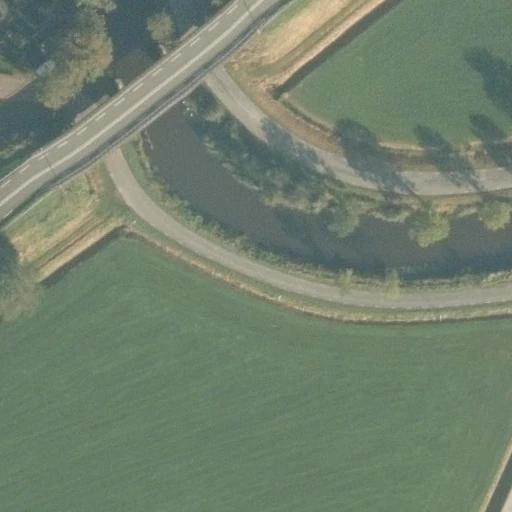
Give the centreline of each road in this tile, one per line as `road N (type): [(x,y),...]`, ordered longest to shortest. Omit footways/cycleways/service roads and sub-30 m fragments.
road 1 (unclassified): [(511,290),(389,299),(250,267),(150,213),(84,108),(0,86)]
road 2 (tertiary): [(511,175),(375,176),(301,153),(224,89),(179,0)]
road 3 (primary): [(0,202),(259,0)]
